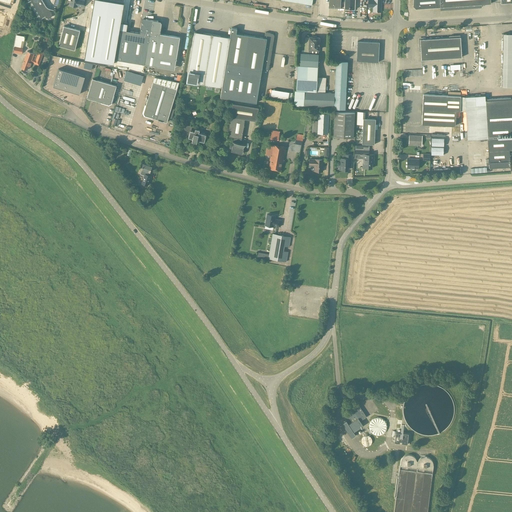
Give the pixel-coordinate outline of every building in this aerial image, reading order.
[(46,5),(42,0),(30,0),(31,1),(31,0),(32,0),(43,18),(46,16),(46,17),(47,17),(47,18),(48,18),(50,18),(51,17),(52,16),(52,14),(52,13),(51,12),(51,11),(50,11),(50,8),(49,8),(48,8),(47,7),(46,6),(46,5)] [(355,0),(344,0),(344,9),(355,10),(355,0)] [(373,7),(373,12),(381,12),(381,0),(368,0),(368,7),(373,7)] [(416,8),(441,7),(441,10),(481,7),(481,4),(491,3),(490,0),(413,0),(413,6),(416,8)] [(115,59),(145,64),(152,20),(144,18),(142,20),(140,33),(120,29),(115,59)] [(160,21),(152,20),(145,64),(155,66),(156,56),(176,59),(180,37),(160,33),(162,23),(160,21)] [(64,26),(59,45),(75,50),(80,30),(64,26)] [(232,27),(230,37),(222,87),(221,97),(257,102),(262,68),(269,69),(275,35),(273,33),(265,32),(265,38),(237,33),(237,28),(232,27)] [(222,87),(230,37),(194,31),(186,81),(222,87)] [(312,37),(309,37),(308,53),(304,53),(300,53),(300,66),(298,65),(296,90),(295,90),(294,107),(334,109),(334,93),(325,92),(316,92),(317,78),(320,38),(317,37),(317,36),(313,36),(312,37)] [(462,57),(461,37),(420,39),(421,60),(462,57)] [(378,62),(379,42),(357,41),(356,61),(378,62)] [(34,60),(33,63),(39,65),(43,53),(35,50),(34,53),(33,58),(33,59),(33,60),(34,60)] [(33,58),(34,53),(27,51),(21,67),(27,70),(29,65),(30,66),(31,62),(33,63),(34,60),(33,60),(33,59),(33,58)] [(335,93),(334,93),(334,109),(345,109),(347,61),(336,61),(335,93)] [(59,69),(53,86),(79,94),(85,76),(59,69)] [(154,77),(153,81),(149,96),(143,115),(167,122),(177,89),(179,82),(154,77)] [(93,79),(87,96),(87,98),(111,105),(116,86),(93,79)] [(289,93),(272,90),(271,98),(288,101),(289,93)] [(460,111),(461,96),(423,94),(422,124),(455,125),(456,110),(460,111)] [(511,98),(485,100),(485,95),(465,96),(468,139),(488,138),(489,167),(510,166),(509,150),(511,149),(511,151),(511,155),(511,98)] [(233,103),(230,116),(227,136),(234,137),(242,138),(245,118),(256,120),(259,107),(233,103)] [(354,137),(355,112),(335,111),(333,136),(354,137)] [(318,133),(324,134),(328,134),(329,114),(319,113),(318,120),(312,120),(311,133),(318,133)] [(374,144),(375,122),(379,122),(379,115),(368,115),(368,119),(363,118),(362,144),(374,144)] [(183,133),(189,135),(188,138),(193,139),(192,141),(197,142),(197,140),(204,142),(206,135),(199,133),(200,130),(195,129),(195,132),(193,131),(191,130),(191,131),(190,130),(191,126),(185,124),(183,133)] [(279,139),(280,129),(272,128),(270,138),(279,139)] [(302,142),(304,134),(297,133),(296,141),(302,142)] [(421,145),(422,136),(415,136),(415,139),(409,138),(409,144),(421,145)] [(241,144),(242,138),(234,137),(233,141),(233,145),(232,151),(242,153),(243,148),(245,144),(243,144),(241,144)] [(286,147),(268,143),(266,154),(271,155),(270,160),(271,160),(269,168),(281,170),(282,162),(283,162),(286,147)] [(355,158),(364,159),(363,168),(372,168),(372,160),(374,160),(374,154),(369,154),(369,150),(355,149),(355,154),(355,158)] [(348,170),(348,165),(351,166),(352,155),(346,154),(346,158),(341,158),(341,165),(338,165),(338,169),(348,170)] [(309,165),(315,165),(314,171),(323,171),(323,159),(315,159),(310,159),(309,165)] [(407,159),(407,168),(418,169),(419,159),(407,159)] [(144,175),(141,184),(148,186),(151,175),(149,175),(150,172),(152,166),(143,164),(141,169),(140,173),(141,174),(144,175)] [(281,220),(275,219),(275,215),(267,214),(265,225),(272,226),(272,225),(280,226),(281,220)] [(268,258),(281,261),(286,261),(288,251),(283,251),(284,246),(289,247),(290,237),(273,234),(268,258)] [(352,409),(353,411),(347,415),(352,422),(348,424),(346,421),(342,423),(352,438),(356,435),(353,432),(363,425),(360,421),(366,417),(358,405),(355,407),(355,406),(354,406),(353,406),(352,406),(352,407),(352,408),(352,409)] [(407,444),(408,433),(396,432),(394,442),(407,444)] [(362,446),(371,445),(370,436),(361,437),(362,446)]
